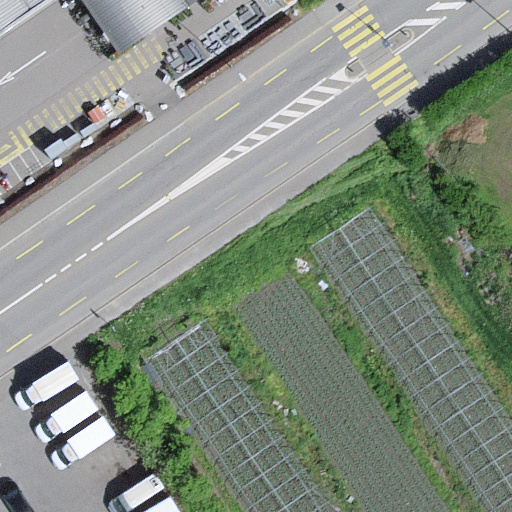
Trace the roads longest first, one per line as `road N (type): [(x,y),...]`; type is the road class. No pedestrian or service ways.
road 1 (primary): [(0,357),(508,0)]
road 2 (primary): [(396,0),(0,280)]
